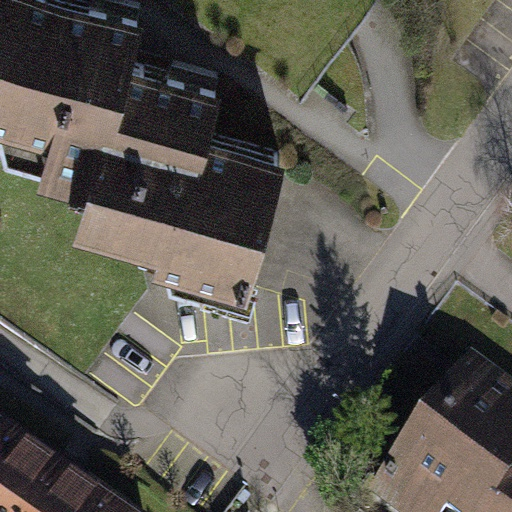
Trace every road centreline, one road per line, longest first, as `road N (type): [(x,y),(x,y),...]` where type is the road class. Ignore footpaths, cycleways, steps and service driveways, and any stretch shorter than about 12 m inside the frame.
road 1 (residential): [(276,433),(430,233)]
road 2 (residential): [(430,233),(511,123)]
